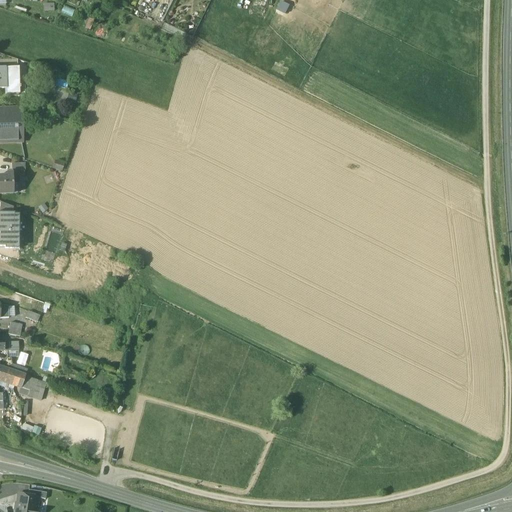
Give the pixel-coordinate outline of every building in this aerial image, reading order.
[(264,0),(249,0),(249,1),(267,9),(270,3),(264,0)] [(7,68),(3,69),(0,68),(0,88),(3,89),(3,95),(7,95),(8,95),(16,95),(16,94),(17,94),(17,89),(18,89),(18,86),(17,86),(16,68),(7,68)] [(19,108),(6,109),(6,119),(0,119),(0,141),(15,141),(15,130),(17,130),(17,127),(15,127),(14,120),(19,120),(19,108)] [(10,174),(4,174),(4,177),(0,176),(0,193),(11,193),(10,174)] [(12,207),(0,202),(0,215),(12,216),(12,207)] [(0,215),(0,248),(13,249),(13,232),(16,232),(16,216),(12,216),(0,215)] [(0,304),(0,319),(9,319),(9,306),(0,307),(0,304)] [(26,313),(24,320),(37,324),(39,317),(26,313)] [(10,323),(7,335),(19,338),(22,326),(10,323)] [(27,371),(10,365),(8,370),(25,376),(27,371)] [(8,370),(0,367),(0,382),(21,389),(25,376),(8,370)] [(25,376),(21,389),(29,392),(27,397),(40,401),(46,384),(25,376)] [(46,494),(28,491),(27,497),(38,499),(45,500),(46,494)] [(27,497),(17,496),(14,511),(38,511),(36,511),(38,499),(27,497)]
